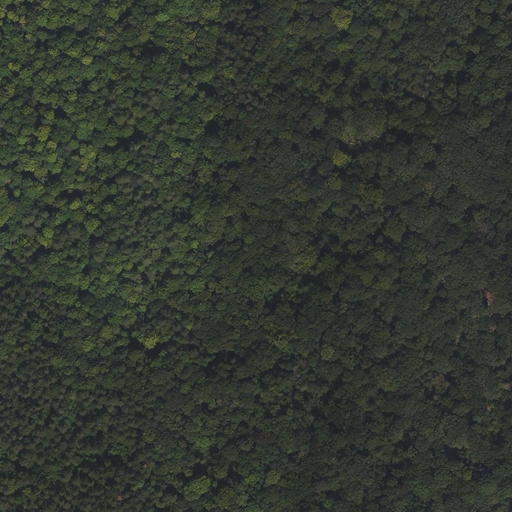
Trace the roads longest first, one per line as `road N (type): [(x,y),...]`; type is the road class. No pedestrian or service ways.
road 1 (track): [(18,511),(157,0)]
road 2 (track): [(511,66),(275,511)]
road 3 (track): [(0,271),(361,349)]
